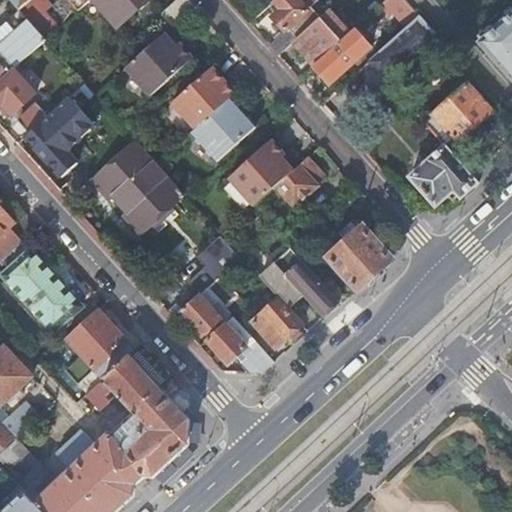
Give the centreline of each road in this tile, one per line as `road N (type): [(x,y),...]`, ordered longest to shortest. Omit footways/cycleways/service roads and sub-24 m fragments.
road 1 (residential): [(0,154),(261,440)]
road 2 (residential): [(209,0),(446,266)]
road 3 (residential): [(170,511),(0,331)]
road 4 (residential): [(300,511),(465,356)]
road 5 (primary): [(408,300),(261,440)]
